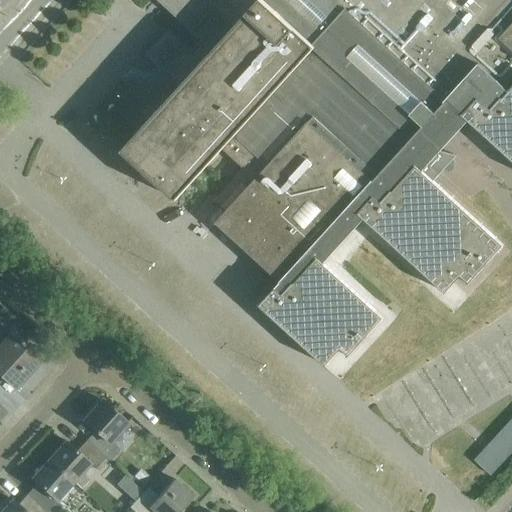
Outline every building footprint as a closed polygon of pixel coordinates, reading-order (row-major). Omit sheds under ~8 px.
[(145,171),(154,179),(176,199),(222,149),(244,169),(215,201),(227,211),(216,224),(281,283),(259,306),(326,366),(341,349),(348,355),(347,356),(348,358),(384,318),(324,264),(364,219),(445,293),(461,276),(468,283),(467,284),(468,285),(504,246),(422,172),(428,165),(441,174),(457,156),(441,152),(469,121),(511,160),(511,87),(509,92),(505,88),(511,79),(511,0),(158,0),(203,41),(170,78),(181,88),(124,151),(145,171)] [(148,187),(154,179),(145,171),(138,179),(148,187)] [(162,255),(154,278),(166,283),(174,259),(162,255)] [(0,380),(3,378),(14,389),(32,369),(41,360),(10,332),(0,343),(0,380)] [(94,431),(85,441),(103,457),(107,461),(117,450),(108,442),(125,423),(101,400),(82,419),(94,431)] [(493,474),(511,454),(511,422),(476,457),(493,474)] [(64,441),(48,459),(71,481),(79,488),(86,479),(79,472),(88,463),(93,468),(103,457),(85,441),(75,451),(64,441)] [(36,483),(26,494),(45,511),(56,511),(61,507),(53,500),(71,481),(48,459),(30,478),(36,483)] [(131,479),(141,489),(150,479),(140,470),(131,479)] [(178,511),(192,497),(173,480),(157,498),(147,488),(128,509),(131,511),(178,511)] [(125,497),(132,502),(142,491),(136,485),(125,497)] [(12,499),(0,511),(45,511),(26,494),(17,504),(12,499)]
